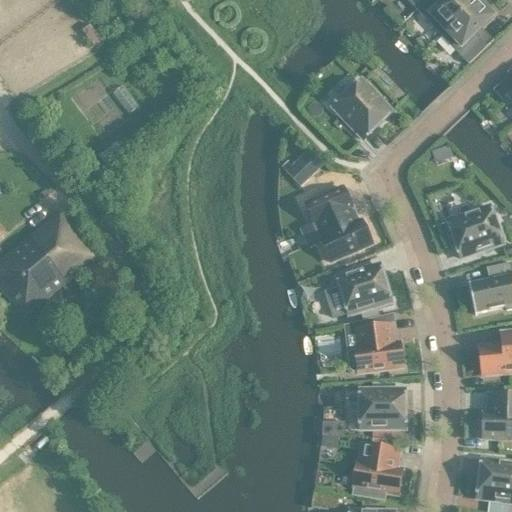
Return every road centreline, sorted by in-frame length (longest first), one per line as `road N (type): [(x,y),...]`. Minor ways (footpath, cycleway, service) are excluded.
road 1 (residential): [(441,511),(450,377),(422,252),(387,169),(511,53)]
road 2 (track): [(76,197),(124,260),(156,323),(0,456)]
